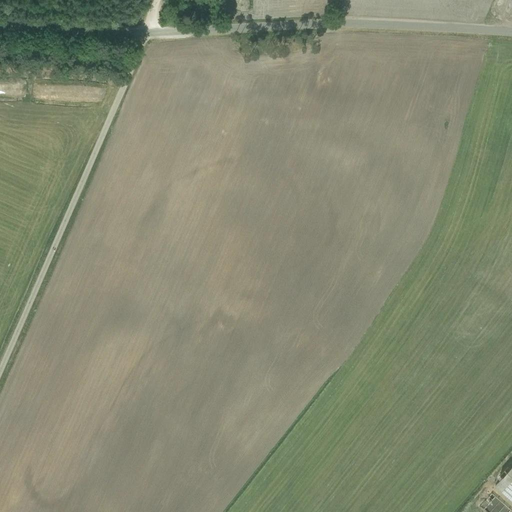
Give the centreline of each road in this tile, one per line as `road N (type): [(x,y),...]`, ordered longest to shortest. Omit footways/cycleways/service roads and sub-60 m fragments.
road 1 (unclassified): [(143,33),(355,23),(511,32)]
road 2 (unclassified): [(143,33),(0,366)]
road 3 (unclassified): [(0,28),(143,33)]
